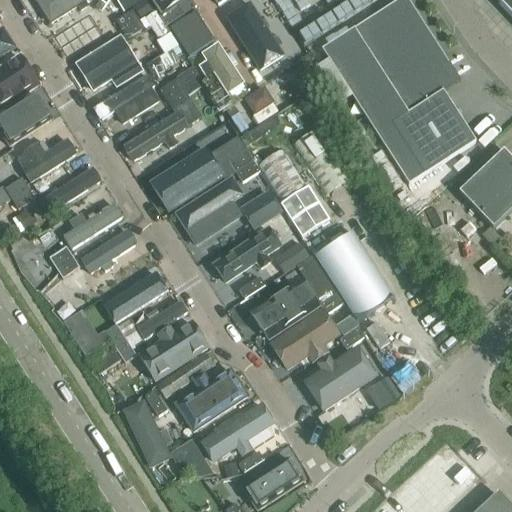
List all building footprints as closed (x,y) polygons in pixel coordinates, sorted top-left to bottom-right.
[(48,30),(96,1),(95,0),(35,0),(31,3),(48,30)] [(131,10),(132,12),(115,23),(121,33),(154,12),(147,0),(131,10)] [(406,0),(401,0),(353,31),(321,52),(408,187),(475,144),(443,94),(460,83),(406,0)] [(511,0),(501,0),(497,4),(511,19),(511,0)] [(178,7),(160,18),(166,28),(184,16),(178,7)] [(267,66),(282,57),(251,8),(236,18),(267,66)] [(154,12),(121,33),(128,44),(150,30),(158,42),(169,35),(154,12)] [(59,55),(82,41),(88,51),(110,38),(95,13),(50,40),(59,55)] [(0,62),(13,55),(1,34),(0,34),(0,62)] [(233,89),(197,35),(183,45),(218,98),(233,89)] [(93,94),(136,67),(120,43),(78,70),(93,94)] [(160,104),(150,89),(169,76),(159,61),(130,79),(135,86),(94,113),(104,128),(113,121),(120,131),(160,104)] [(0,116),(39,92),(20,63),(0,75),(0,116)] [(175,80),(176,81),(159,92),(165,102),(199,81),(191,70),(175,80)] [(203,88),(199,81),(165,102),(172,113),(189,102),(187,98),(203,88)] [(254,121),(277,106),(266,88),(243,102),(254,121)] [(0,136),(0,146),(4,152),(48,124),(38,110),(15,124),(12,119),(0,126),(0,128),(4,135),(0,136)] [(244,133),(251,128),(241,113),(234,117),(244,133)] [(186,131),(177,115),(118,151),(127,166),(186,131)] [(283,125),(277,117),(247,137),(252,145),(283,125)] [(346,185),(314,134),(292,148),(324,199),(346,185)] [(226,156),(240,147),(234,137),(220,146),(226,156)] [(28,188),(76,159),(66,143),(45,156),(39,145),(20,156),(28,168),(19,173),(28,188)] [(280,206),(305,190),(281,153),(256,168),(280,206)] [(511,212),(511,162),(503,153),(458,195),(492,231),(511,212)] [(236,174),(252,164),(246,154),(230,164),(236,174)] [(259,175),(252,164),(236,174),(243,185),(259,175)] [(171,215),(211,189),(200,171),(193,176),(188,168),(174,176),(180,184),(159,197),(171,215)] [(42,227),(101,187),(90,172),(31,211),(42,227)] [(11,202),(28,191),(21,180),(4,191),(11,202)] [(175,218),(187,237),(217,219),(220,224),(235,215),(232,210),(245,201),(233,182),(175,218)] [(0,207),(8,203),(0,190),(0,207)] [(28,191),(11,202),(18,212),(35,201),(28,191)] [(270,229),(284,221),(280,214),(281,214),(273,201),(271,202),(268,197),(255,206),(254,204),(248,208),(252,215),(246,218),(254,231),(267,223),(270,229)] [(61,242),(71,257),(124,223),(114,208),(61,242)] [(10,222),(18,235),(35,225),(27,211),(10,222)] [(471,228),(452,246),(471,264),(489,246),(471,228)] [(89,283),(138,253),(127,235),(78,265),(89,283)] [(360,325),(395,302),(352,236),(316,259),(360,325)] [(213,277),(223,292),(256,271),(260,278),(275,268),(270,260),(280,253),(270,239),(213,277)] [(40,251),(33,240),(16,251),(23,262),(40,251)] [(284,276),(309,260),(299,244),(274,261),(284,276)] [(55,271),(72,260),(66,249),(48,260),(55,271)] [(72,260),(55,271),(62,281),(79,270),(72,260)] [(300,267),(323,302),(333,295),(310,260),(300,267)] [(127,312),(164,286),(154,271),(92,313),(102,327),(112,320),(120,330),(133,321),(127,312)] [(260,279),(239,293),(244,301),(265,288),(260,279)] [(319,312),(305,291),(296,298),(290,289),(269,304),(274,311),(251,327),(265,347),(319,312)] [(321,307),(328,317),(344,307),(337,296),(321,307)] [(167,332),(187,319),(178,305),(134,333),(142,347),(154,340),(167,332)] [(285,378),(305,364),(310,372),(325,362),(320,354),(337,343),(321,318),(268,353),(285,378)] [(136,363),(154,392),(211,355),(193,327),(172,340),(167,332),(154,340),(159,349),(136,363)] [(111,345),(123,338),(116,328),(104,335),(111,345)] [(340,342),(347,352),(364,341),(357,331),(340,342)] [(123,338),(111,345),(118,356),(129,348),(123,338)] [(118,363),(107,348),(106,347),(85,361),(86,362),(97,377),(118,363)] [(129,348),(118,356),(124,366),(136,359),(129,348)] [(319,419),(374,385),(355,354),(330,369),(327,363),(314,371),(318,378),(300,389),(319,419)] [(190,436),(245,402),(231,379),(176,413),(190,436)] [(167,414),(154,394),(146,399),(159,419),(167,414)] [(245,448),(273,430),(261,411),(199,450),(212,470),(233,456),(239,465),(251,458),(245,448)] [(341,420),(348,431),(361,422),(354,411),(341,420)] [(447,433),(363,501),(371,511),(369,511),(443,511),(484,479),(447,433)] [(264,460),(259,453),(238,467),(243,474),(264,460)] [(256,503),(295,478),(284,461),(245,486),(256,503)] [(511,511),(497,496),(479,511),(511,511)]
